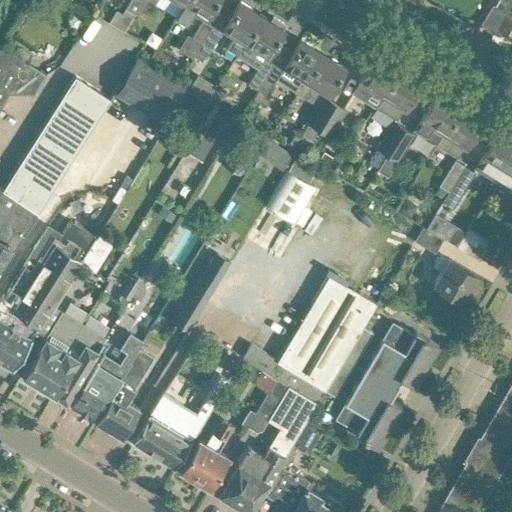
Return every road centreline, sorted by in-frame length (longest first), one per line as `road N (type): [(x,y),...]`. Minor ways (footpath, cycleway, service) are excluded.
road 1 (unknown): [(94,485),(225,288),(283,281),(330,219)]
road 2 (residential): [(394,511),(511,310)]
road 3 (unknown): [(0,281),(103,131)]
road 4 (residential): [(511,85),(374,0)]
road 5 (tertiary): [(137,511),(0,427)]
